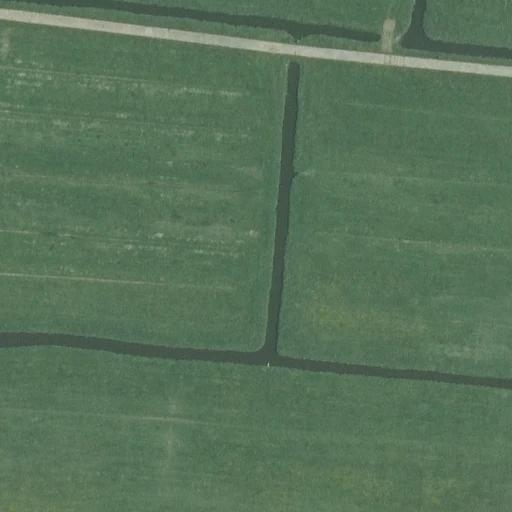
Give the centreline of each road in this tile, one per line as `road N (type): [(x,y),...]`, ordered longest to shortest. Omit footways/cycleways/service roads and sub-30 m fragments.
road 1 (track): [(382,57),(0,13)]
road 2 (track): [(511,71),(382,57)]
